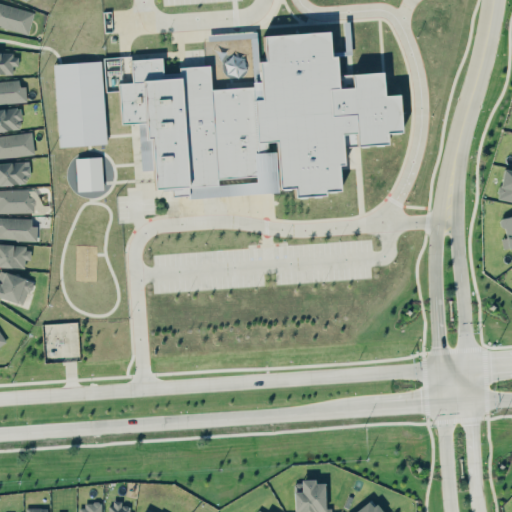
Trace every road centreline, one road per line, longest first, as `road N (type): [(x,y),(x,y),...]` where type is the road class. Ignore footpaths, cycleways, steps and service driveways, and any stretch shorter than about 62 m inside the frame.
road 1 (secondary): [(438,369),(0,396)]
road 2 (secondary): [(0,431),(358,406)]
road 3 (tertiary): [(448,216),(492,0)]
road 4 (tertiary): [(470,368),(457,235),(448,216)]
